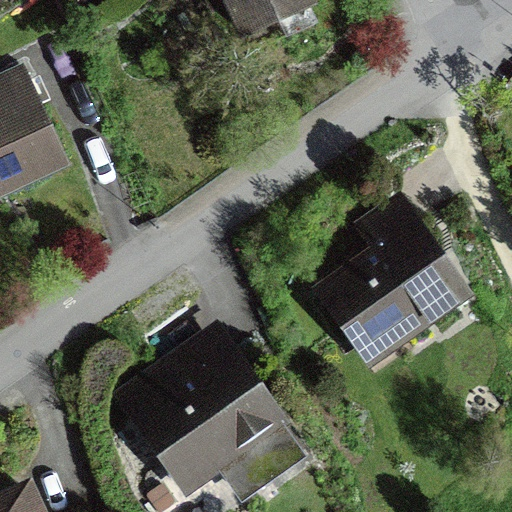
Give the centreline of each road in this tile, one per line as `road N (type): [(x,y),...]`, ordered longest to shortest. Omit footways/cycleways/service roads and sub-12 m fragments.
road 1 (residential): [(454,49),(0,364)]
road 2 (track): [(454,49),(473,171),(511,250)]
